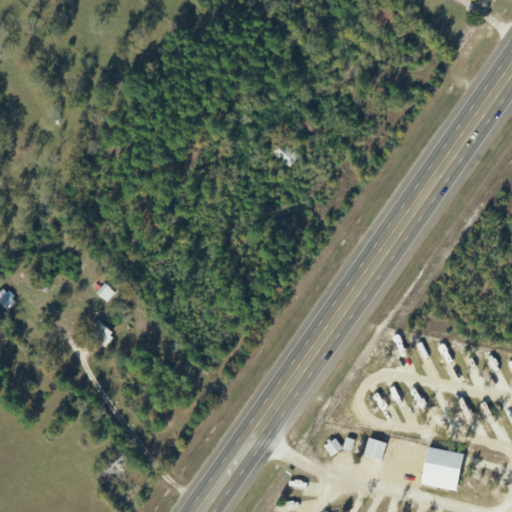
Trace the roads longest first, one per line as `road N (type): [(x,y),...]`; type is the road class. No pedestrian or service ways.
road 1 (trunk): [(198,511),(511,64)]
road 2 (residential): [(377,257),(331,230),(252,133)]
